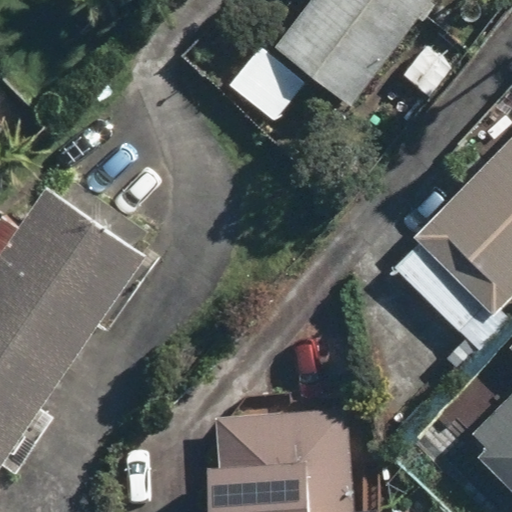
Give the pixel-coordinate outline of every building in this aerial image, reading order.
[(321,0),(276,60),(352,117),(440,0),(321,0)] [(300,80),(253,51),(230,90),(276,119),(300,80)] [(0,109),(0,126),(9,118),(0,109)] [(511,136),(416,241),(499,317),(511,302),(511,136)] [(45,192),(0,260),(0,472),(144,257),(45,192)] [(511,414),(466,460),(511,505),(511,414)] [(211,423),(214,511),(363,511),(360,417),(211,423)]
